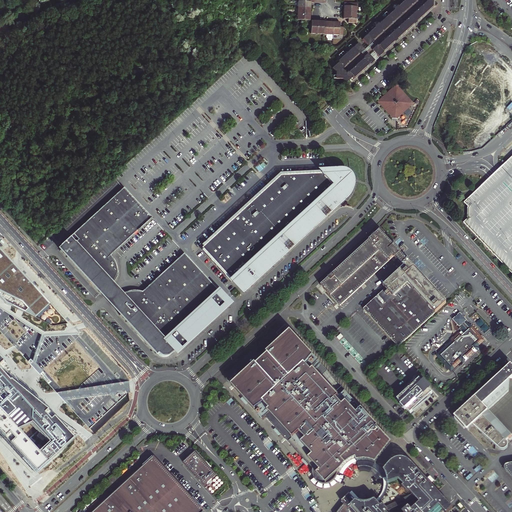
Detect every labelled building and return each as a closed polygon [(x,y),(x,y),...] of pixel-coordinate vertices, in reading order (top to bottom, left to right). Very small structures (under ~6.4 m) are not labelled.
[(403,0),(366,34),(367,34),(363,37),(364,38),(362,39),(377,56),(379,56),(432,8),(433,5),(431,4),(429,6),(424,1),(422,3),(419,0),(403,0)] [(343,12),(356,13),(357,3),(344,2),(343,12)] [(356,23),(356,13),(343,12),(343,18),(348,18),(348,22),(356,23)] [(323,21),(323,34),(333,34),(333,22),(323,21)] [(340,22),(333,22),(333,34),(343,35),(344,27),(340,27),(340,22)] [(352,46),(337,60),(338,62),(332,68),(335,72),(335,79),(341,79),(345,83),(352,77),(354,79),(373,62),(373,60),(358,43),(356,45),(356,44),(352,47),(352,46)] [(376,102),(391,118),(393,119),(396,119),(399,116),(413,104),(396,84),(376,102)] [(511,158),(500,170),(491,177),(487,181),(466,201),(470,206),(469,206),(469,217),(470,217),(464,223),(511,274),(511,158)] [(324,217),(329,212),(328,210),(336,203),(335,201),(346,190),(348,184),(348,182),(348,177),(346,174),(345,174),(342,173),(328,173),(279,175),(201,247),(232,280),(237,276),(246,286),(248,284),(250,285),(255,281),(253,279),(285,250),(287,251),(292,247),(290,245),(323,215),(324,217)] [(65,248),(63,249),(102,292),(102,291),(103,292),(112,284),(114,282),(116,278),(117,274),(117,266),(115,261),(114,259),(111,255),(151,218),(124,188),(62,245),(65,248)] [(392,257),(398,252),(391,245),(379,231),(319,286),(338,307),(392,257)] [(0,430),(7,438),(39,473),(74,441),(83,433),(90,427),(65,401),(57,392),(40,373),(36,369),(28,361),(0,329),(0,307),(41,334),(43,335),(45,335),(78,333),(82,333),(77,328),(70,320),(0,248),(0,430)] [(403,269),(409,264),(410,261),(408,259),(406,261),(403,258),(398,252),(392,257),(398,263),(402,268),(403,269)] [(184,253),(142,292),(135,291),(128,292),(122,294),(117,298),(116,299),(116,300),(115,301),(115,302),(116,304),(123,312),(122,314),(157,354),(158,353),(160,355),(163,356),(166,356),(169,355),(174,351),(175,352),(180,347),(181,349),(187,344),(185,342),(212,317),(214,319),(219,314),(218,312),(223,308),(221,307),(224,304),(218,298),(220,297),(216,293),(219,290),(184,253)] [(409,264),(403,269),(401,271),(403,273),(385,289),(363,309),(398,347),(446,303),(414,268),(415,267),(413,265),(411,266),(409,264)] [(403,269),(402,268),(383,286),(385,289),(403,273),(401,271),(403,269)] [(107,298),(122,314),(123,312),(116,304),(115,302),(115,301),(116,300),(116,299),(117,298),(122,294),(117,289),(112,284),(103,292),(102,291),(102,292),(107,298)] [(221,307),(223,308),(218,312),(219,314),(230,303),(225,297),(219,290),(216,293),(220,297),(218,298),(224,304),(221,307)] [(478,339),(481,336),(473,328),(469,332),(467,330),(464,332),(463,331),(460,334),(459,333),(450,341),(452,343),(439,355),(445,362),(444,364),(442,368),(446,372),(460,358),(462,359),(474,348),(472,346),(474,345),(474,346),(480,341),(478,339)] [(378,465),(391,442),(384,435),(385,435),(354,402),(350,405),(343,397),(342,398),(341,397),(315,370),(311,374),(306,369),(311,365),(313,363),(310,360),(301,368),(287,353),(296,345),(299,343),(295,338),(289,331),(231,386),(258,415),(264,409),(269,414),(265,418),(291,446),(302,436),(305,439),(294,449),(312,469),(312,472),(313,475),(314,477),(316,479),(318,481),(321,482),(324,483),(328,482),(331,481),(334,479),(335,478),(336,475),(337,471),(339,471),(342,466),(346,462),(351,459),(355,457),(358,462),(365,461),(373,463),(376,463),(378,465)] [(296,345),(287,353),(301,368),(310,360),(296,345)] [(311,365),(306,369),(311,374),(315,370),(311,365)] [(511,366),(511,365),(507,369),(500,375),(501,376),(498,378),(497,378),(470,403),(459,412),(460,413),(464,417),(460,421),(456,416),(454,417),(456,419),(455,420),(465,431),(466,429),(468,432),(469,431),(469,430),(465,426),(468,422),(473,427),(474,425),(485,437),(486,436),(487,438),(493,443),(492,444),(499,451),(501,452),(503,452),(505,451),(506,451),(507,449),(508,447),(508,445),(507,443),(505,441),(509,438),(511,435),(511,366)] [(400,406),(404,410),(405,409),(410,413),(413,411),(414,411),(431,397),(430,395),(432,393),(428,390),(425,387),(422,383),(419,379),(417,381),(415,380),(400,396),(400,397),(397,400),(401,404),(400,406)] [(264,409),(258,415),(262,420),(265,418),(269,414),(264,409)] [(473,427),(468,422),(465,426),(469,430),(473,427)] [(302,436),(291,446),(294,449),(305,439),(302,436)] [(220,474),(200,452),(188,462),(208,485),(220,474)] [(206,511),(209,510),(162,459),(159,456),(140,473),(141,474),(98,511),(206,511)] [(415,511),(437,492),(430,484),(412,465),(407,461),(401,460),(396,462),(385,474),(388,480),(388,488),(385,496),(383,500),(379,504),(375,506),(370,503),(366,504),(364,504),(361,504),(358,503),(356,502),(350,495),(349,494),(349,495),(342,502),(344,504),(338,511),(415,511)] [(511,466),(503,469),(506,473),(511,479),(511,466)] [(98,511),(141,474),(140,473),(96,511),(98,511)] [(212,493),(216,488),(212,484),(207,488),(212,493)] [(428,511),(427,510),(442,496),(437,492),(415,511),(428,511)] [(428,511),(441,511),(450,505),(445,500),(442,496),(427,510),(428,511)]
